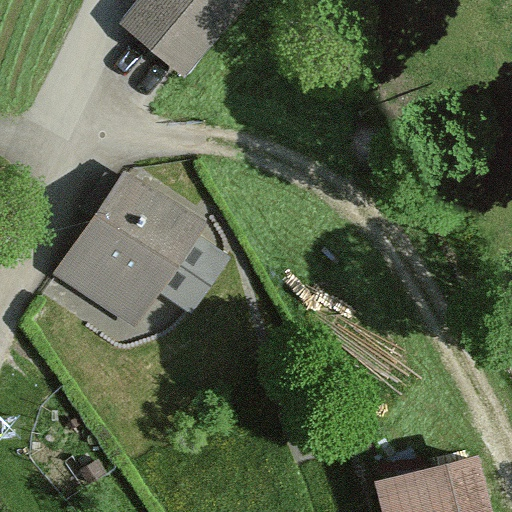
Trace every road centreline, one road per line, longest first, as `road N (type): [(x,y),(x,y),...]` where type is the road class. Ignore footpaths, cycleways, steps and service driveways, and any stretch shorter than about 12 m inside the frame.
road 1 (track): [(511,445),(398,244),(353,201),(252,150),(77,112)]
road 2 (track): [(110,0),(47,228),(0,317)]
